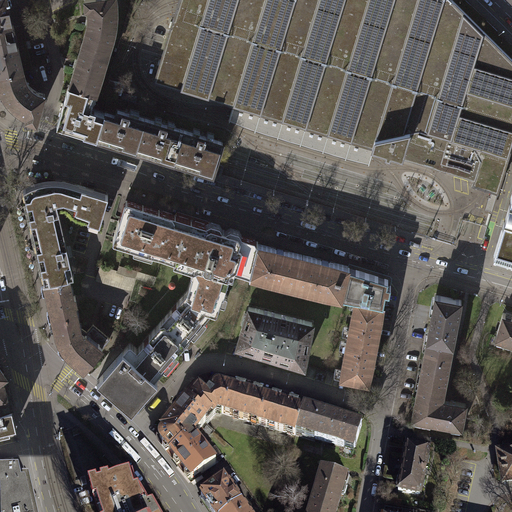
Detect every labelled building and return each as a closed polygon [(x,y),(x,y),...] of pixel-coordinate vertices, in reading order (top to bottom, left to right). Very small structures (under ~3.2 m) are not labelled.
[(0,0),(0,25),(13,22),(8,0),(0,0)] [(80,42),(102,48),(105,39),(108,40),(113,20),(110,20),(110,3),(114,3),(114,0),(82,0),(83,1),(83,9),(86,9),(86,22),(80,42)] [(498,192),(511,145),(511,59),(452,0),(178,0),(179,1),(176,11),(154,81),(233,105),(363,144),(380,150),(456,173),(475,178),(473,184),(485,188),(498,192)] [(0,25),(0,74),(21,69),(20,62),(13,22),(0,25)] [(67,85),(89,92),(92,82),(95,83),(103,57),(100,56),(102,48),(80,42),(67,85)] [(23,76),(21,69),(0,74),(0,92),(0,93),(2,97),(8,104),(11,106),(18,112),(25,116),(24,118),(35,121),(40,102),(43,94),(35,91),(30,87),(25,83),(23,76)] [(89,92),(67,85),(63,98),(59,112),(55,125),(95,137),(103,112),(88,108),(90,101),(86,100),(89,92)] [(363,144),(233,105),(229,120),(255,131),(357,162),(363,144)] [(133,149),(143,118),(116,110),(114,116),(103,112),(95,137),(112,142),(133,149)] [(172,161),(181,130),(143,118),(133,149),(150,154),(172,161)] [(181,130),(172,161),(189,166),(213,173),(222,143),(181,130)] [(64,205),(66,207),(63,200),(61,194),(61,189),(62,184),(62,180),(57,180),(47,180),(40,182),(35,183),(30,185),(23,189),(34,235),(63,227),(60,213),(59,210),(59,208),(60,206),(64,205)] [(108,194),(62,180),(62,184),(61,189),(61,194),(63,200),(66,207),(67,209),(69,211),(74,214),(77,216),(100,222),(108,194)] [(511,189),(504,217),(491,257),(511,263),(511,189)] [(217,314),(229,279),(232,268),(250,274),(258,244),(256,238),(241,234),(240,229),(230,227),(227,230),(223,229),(220,223),(214,221),(212,221),(207,223),(172,213),(141,204),(124,199),(119,219),(112,241),(126,245),(138,248),(138,247),(145,249),(152,251),(151,253),(163,257),(179,261),(179,260),(184,261),(182,265),(193,269),(188,291),(212,311),(217,314)] [(72,275),(63,227),(34,235),(42,282),(67,276),(72,275)] [(296,285),(303,256),(282,250),(258,244),(250,274),(296,285)] [(303,256),(296,285),(341,296),(348,267),(328,262),(303,256)] [(369,272),(348,267),(341,296),(357,300),(384,303),(386,292),(390,292),(392,285),(388,284),(389,278),(369,272)] [(42,282),(51,318),(55,336),(58,343),(60,346),(62,350),(67,356),(82,368),(108,339),(91,325),(85,331),(80,327),(79,328),(75,313),(67,276),(42,282)] [(130,343),(123,351),(154,378),(212,311),(188,291),(138,349),(130,343)] [(461,433),(466,408),(453,405),(442,403),(449,366),(456,330),(461,304),(436,299),(412,423),(461,433)] [(348,337),(377,342),(384,303),(357,300),(348,337)] [(237,343),(305,364),(312,324),(249,307),(237,343)] [(511,342),(511,316),(504,314),(497,338),(511,342)] [(377,342),(348,337),(342,375),(368,380),(377,342)] [(157,380),(154,378),(123,351),(98,379),(132,409),(157,380)] [(0,407),(10,406),(2,372),(0,373),(0,407)] [(159,441),(191,480),(214,463),(192,435),(208,416),(210,417),(215,412),(293,436),(295,432),(302,407),(217,381),(215,381),(212,382),(211,383),(206,388),(202,385),(199,388),(196,385),(159,429),(160,430),(158,433),(157,437),(159,441)] [(0,440),(10,438),(8,430),(15,429),(10,406),(0,407),(0,440)] [(362,425),(302,407),(295,432),(354,449),(362,425)] [(427,449),(405,444),(402,458),(396,491),(418,495),(427,449)] [(503,482),(511,480),(511,449),(498,452),(503,482)] [(333,511),(344,476),(320,469),(306,511),(333,511)] [(0,511),(39,511),(32,479),(23,479),(21,472),(0,472),(0,511)] [(153,511),(150,506),(146,509),(141,494),(137,496),(132,477),(112,482),(111,478),(90,485),(97,511),(153,511)] [(245,511),(223,479),(199,495),(210,511),(245,511)]
